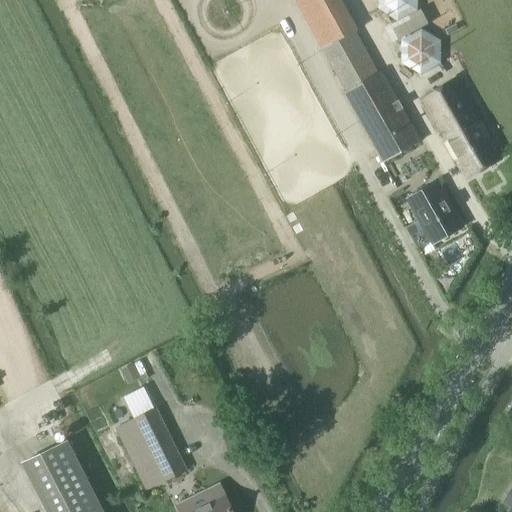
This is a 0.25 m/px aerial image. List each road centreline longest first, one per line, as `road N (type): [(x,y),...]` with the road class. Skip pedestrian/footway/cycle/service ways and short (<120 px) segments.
road 1 (unknown): [(483,335),(435,298),(279,0)]
road 2 (tertiary): [(379,511),(511,287)]
